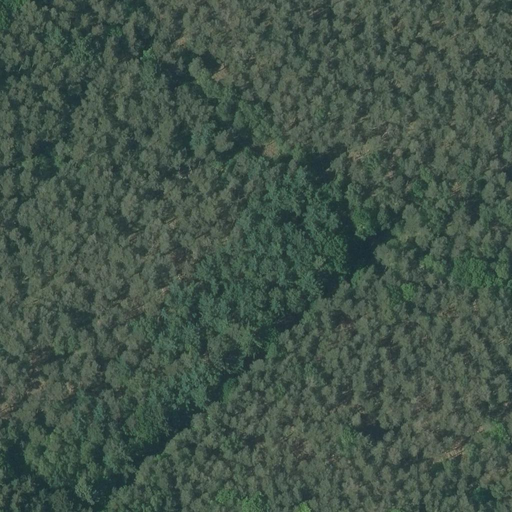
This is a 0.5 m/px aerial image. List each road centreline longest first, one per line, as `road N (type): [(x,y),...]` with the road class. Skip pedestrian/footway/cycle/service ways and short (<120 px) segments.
road 1 (track): [(381,250),(33,0)]
road 2 (track): [(100,511),(381,250)]
road 3 (track): [(381,250),(511,303)]
